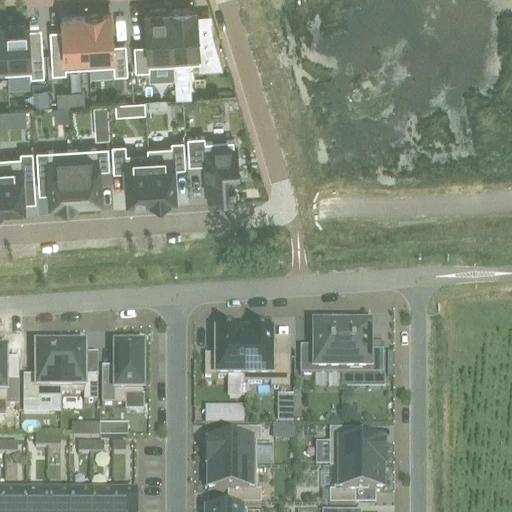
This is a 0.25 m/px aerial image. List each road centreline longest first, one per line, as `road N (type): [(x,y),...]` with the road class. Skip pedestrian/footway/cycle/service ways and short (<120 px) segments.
road 1 (residential): [(0,237),(280,217)]
road 2 (residential): [(417,280),(176,296)]
road 3 (residential): [(280,217),(511,198)]
road 4 (residential): [(417,511),(417,280)]
road 5 (residential): [(280,217),(288,207),(221,0)]
road 6 (residential): [(175,511),(176,296)]
road 7 (residential): [(176,296),(0,306)]
